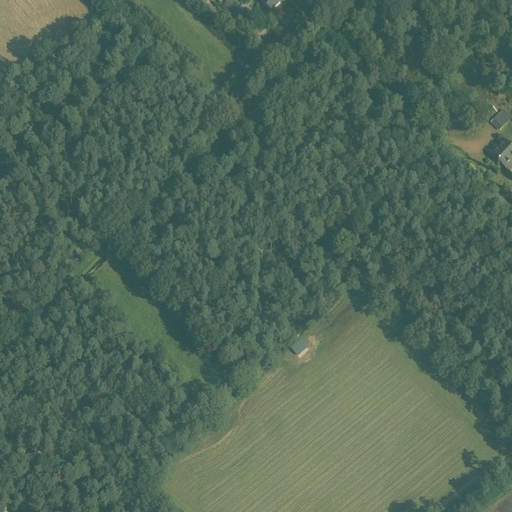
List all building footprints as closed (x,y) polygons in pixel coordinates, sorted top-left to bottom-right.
[(273,14),(287,0),(263,0),(261,2),(273,14)] [(236,23),(242,16),(234,8),(227,14),(236,23)] [(488,120),(496,112),(490,106),(482,115),(488,120)] [(499,132),(511,119),(503,111),(490,124),(499,132)] [(508,172),(511,167),(511,150),(501,141),(489,154),(508,172)] [(303,353),(309,345),(304,341),(298,349),(303,353)]
